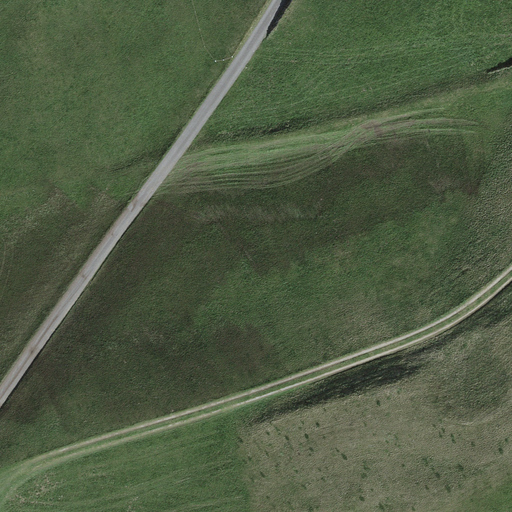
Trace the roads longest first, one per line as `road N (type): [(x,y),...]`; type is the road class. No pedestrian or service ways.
road 1 (track): [(511,273),(435,330),(34,464),(0,483)]
road 2 (unclassified): [(279,0),(0,395)]
